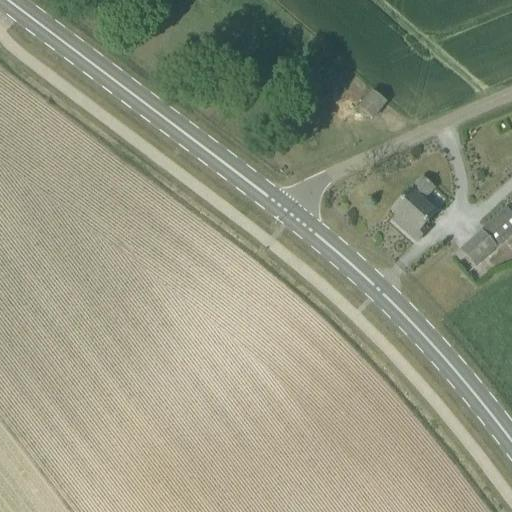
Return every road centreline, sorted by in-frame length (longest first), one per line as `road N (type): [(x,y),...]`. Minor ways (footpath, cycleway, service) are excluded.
road 1 (primary): [(290,220),(4,0)]
road 2 (primary): [(511,436),(382,295),(290,220)]
road 3 (unclassified): [(290,220),(336,170),(511,99)]
